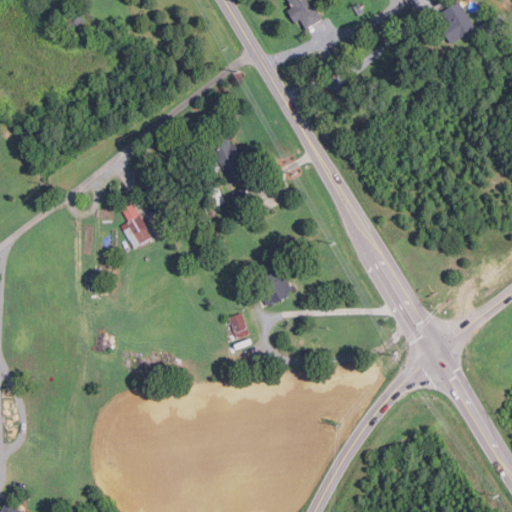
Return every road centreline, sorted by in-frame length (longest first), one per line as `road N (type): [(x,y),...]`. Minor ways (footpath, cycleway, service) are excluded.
road 1 (secondary): [(369,240),(224,0)]
road 2 (tertiary): [(311,511),(360,427),(435,349)]
road 3 (secondary): [(502,459),(435,349)]
road 4 (secondary): [(435,349),(369,240)]
